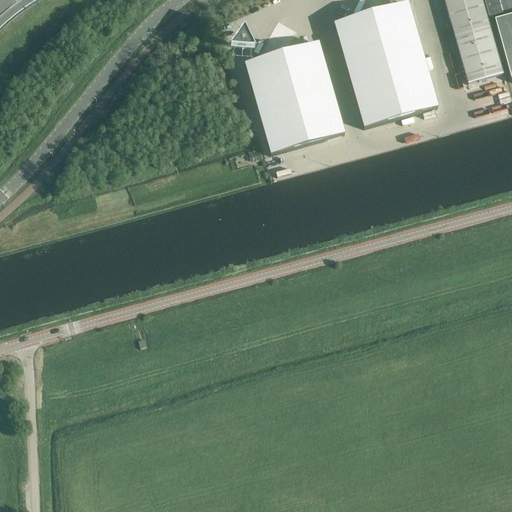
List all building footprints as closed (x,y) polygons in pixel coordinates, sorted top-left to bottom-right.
[(442,0),(467,86),(503,76),(481,0),(442,0)] [(483,0),(489,18),(503,14),(498,0),(483,0)] [(437,110),(407,6),(374,15),(358,20),(345,24),(334,27),(363,131),(437,110)] [(511,16),(494,21),(511,84),(511,16)] [(344,137),(318,46),(285,55),(269,60),(255,64),(244,67),(270,158),(344,137)] [(145,341),(139,342),(141,350),(147,349),(145,341)]
